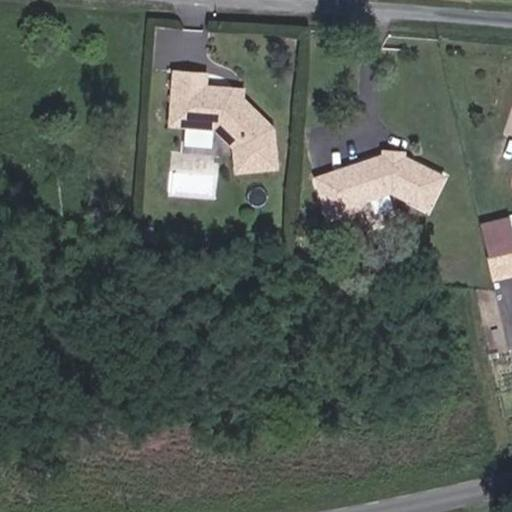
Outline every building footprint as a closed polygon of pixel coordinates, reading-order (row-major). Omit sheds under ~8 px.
[(278,129),(250,95),(246,98),(242,93),(242,87),(215,84),(216,71),(184,68),(180,116),(218,120),(235,140),(233,165),(274,169),(278,129)] [(250,95),(250,88),(242,87),(242,93),(246,98),(250,95)] [(384,155),(385,159),(401,161),(403,157),(404,152),(384,150),(384,155)] [(425,212),(442,177),(403,157),(401,161),(385,159),(384,155),(314,174),(325,215),(356,207),(355,201),(386,192),(425,212)] [(511,215),(483,220),(492,278),(511,274),(511,215)]
